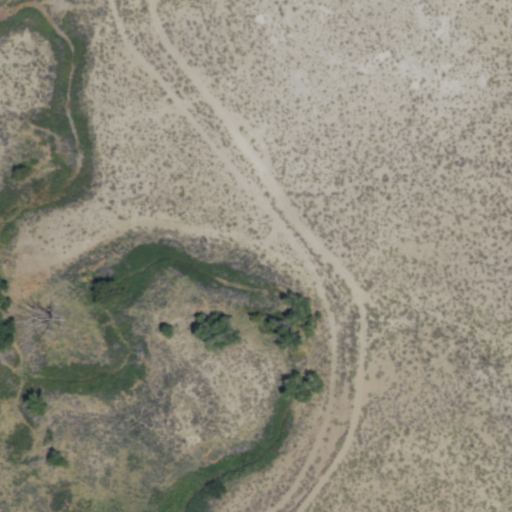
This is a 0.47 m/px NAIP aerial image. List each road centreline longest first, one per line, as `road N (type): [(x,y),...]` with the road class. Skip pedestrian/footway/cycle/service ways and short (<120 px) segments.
road 1 (track): [(276,511),(319,460),(333,425),(335,332),(305,263),(232,178),(129,30),(120,0)]
road 2 (track): [(268,186),(310,240),(353,274),(366,296),(371,333),(359,427),(303,511)]
road 3 (track): [(268,186),(257,155),(164,22),(158,0)]
